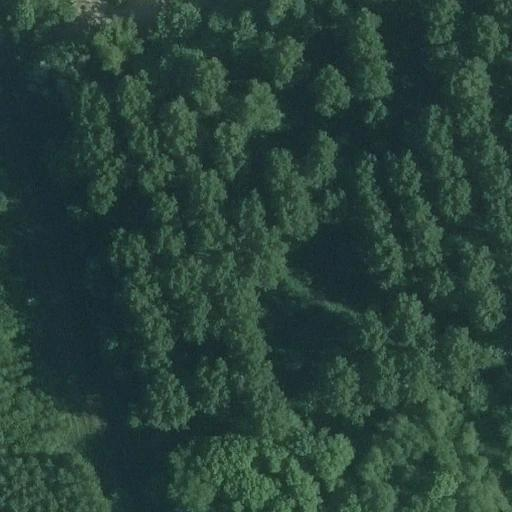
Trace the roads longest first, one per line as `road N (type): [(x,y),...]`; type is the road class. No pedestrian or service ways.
road 1 (track): [(0,6),(150,511)]
road 2 (track): [(511,367),(141,478)]
